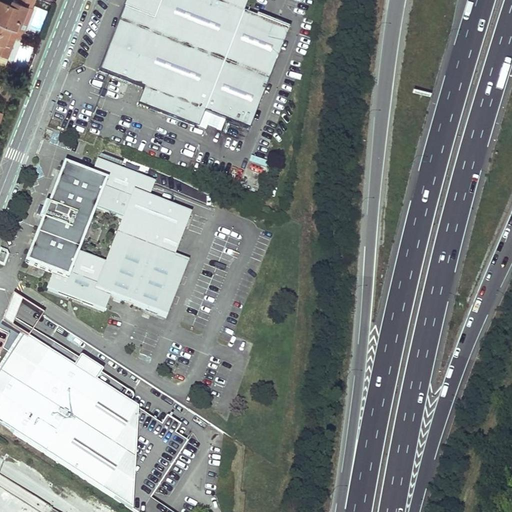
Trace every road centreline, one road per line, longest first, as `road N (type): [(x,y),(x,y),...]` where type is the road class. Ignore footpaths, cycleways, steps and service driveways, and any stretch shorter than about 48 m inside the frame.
road 1 (motorway): [(481,0),(410,253),(358,511)]
road 2 (motorway): [(397,0),(340,511)]
road 3 (motorway): [(391,511),(434,296),(511,20)]
road 4 (motorway): [(414,511),(444,398),(511,227)]
road 5 (secondary): [(75,0),(0,193)]
